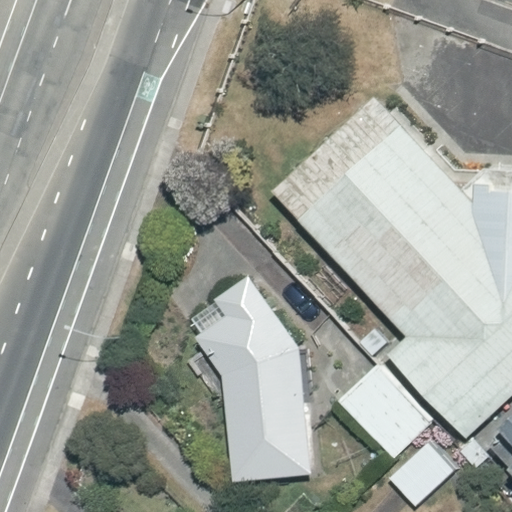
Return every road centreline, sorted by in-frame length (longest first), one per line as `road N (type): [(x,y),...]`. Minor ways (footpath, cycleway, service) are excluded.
road 1 (secondary): [(152,0),(88,172),(0,363)]
road 2 (secondary): [(0,175),(70,0)]
